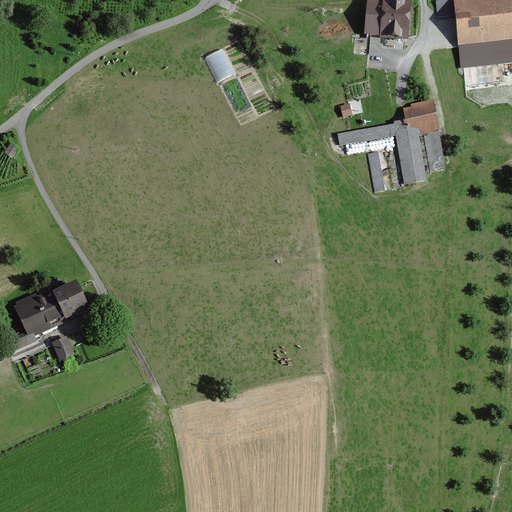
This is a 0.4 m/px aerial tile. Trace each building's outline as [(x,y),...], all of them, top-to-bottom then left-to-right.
[(511,0),(468,0),(458,1),(463,49),(511,43),(511,0)] [(437,2),(438,20),(456,19),(455,1),(437,2)] [(415,9),(371,5),(368,35),(412,39),(415,9)] [(215,82),(234,77),(227,50),(208,55),(215,82)] [(511,79),(496,82),(498,104),(511,102),(511,79)] [(446,172),(434,104),(411,109),(413,123),(340,136),(343,148),(398,138),(406,186),(430,182),(428,176),(446,172)] [(351,106),(343,107),(344,117),(352,116),(351,106)] [(20,153),(12,147),(7,152),(16,159),(20,153)] [(378,154),(369,155),(376,193),(385,192),(378,154)] [(90,311),(79,287),(56,298),(52,290),(17,306),(30,336),(15,343),(19,352),(35,345),(32,338),(90,311)] [(66,339),(52,346),(60,363),(74,357),(66,339)]
